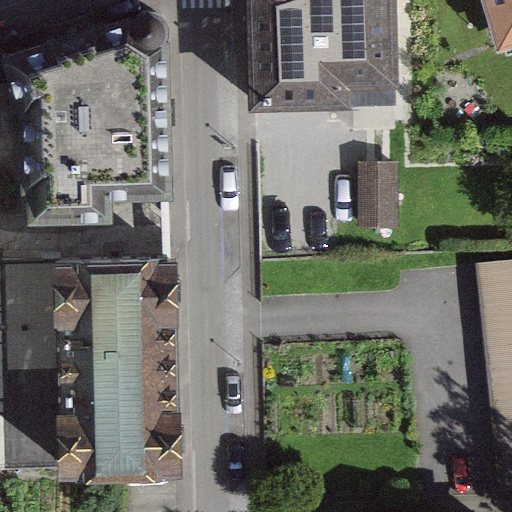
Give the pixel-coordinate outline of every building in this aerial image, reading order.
[(435,0),(258,0),(258,111),(443,114),(435,0)] [(511,0),(474,0),(493,57),(511,51),(511,0)] [(128,18),(9,57),(24,113),(29,212),(106,212),(106,190),(168,188),(163,22),(160,16),(155,13),(150,11),(143,12),(137,15),(134,21),(128,18)] [(393,169),(353,170),(354,225),(393,225),(393,169)] [(172,466),(169,257),(4,260),(7,468),(172,466)] [(511,263),(485,266),(501,452),(511,450),(511,263)]
